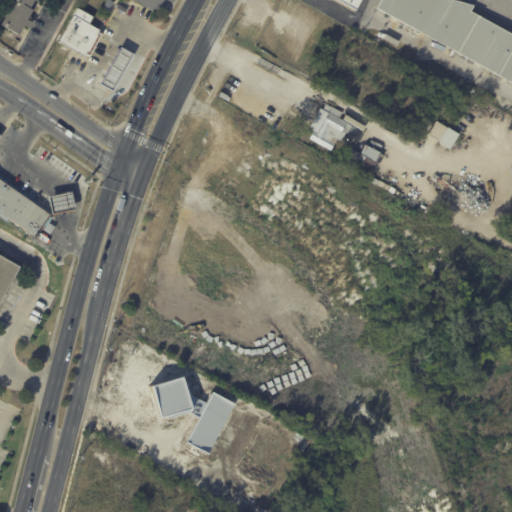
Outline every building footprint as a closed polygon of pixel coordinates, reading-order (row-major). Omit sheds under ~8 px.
[(47,0),(44,6),(35,1),(30,9),(33,11),(28,21),(33,24),(30,30),(24,27),(19,37),(0,27),(13,2),(10,1),(10,0),(47,0)] [(363,0),(356,13),(333,0),(363,0)] [(446,0),(450,2),(451,0),(471,7),(468,12),(511,36),(511,83),(376,8),(380,0),(446,0)] [(99,32),(98,33),(98,32),(95,36),(97,37),(88,53),(86,52),(84,56),(85,56),(84,58),(58,44),(77,9),(92,18),(88,25),(99,32)] [(131,53),(111,89),(99,82),(119,46),(131,53)] [(352,126),(348,135),(346,134),(342,142),(337,140),(331,152),(324,149),(325,147),(310,140),(326,105),(335,109),(335,108),(339,110),(338,112),(343,114),(340,121),(352,126)] [(427,132),(435,120),(444,126),(437,138),(427,132)] [(436,141),(446,127),(457,134),(447,149),(436,141)] [(368,148),(381,155),(370,175),(355,167),(353,172),(344,168),(353,150),(361,155),(365,147),(368,148)] [(31,235),(8,218),(6,221),(0,216),(0,180),(49,214),(48,215),(51,218),(45,227),(42,225),(34,236),(31,235)] [(47,195),(70,191),(74,209),(51,214),(47,195)] [(51,245),(57,249),(53,254),(48,250),(51,245)] [(56,250),(57,251),(58,250),(62,252),(61,253),(63,254),(60,259),(53,254),(56,250)] [(0,255),(18,266),(0,298),(0,255)] [(184,441),(210,391),(232,403),(205,452),(184,441)]
